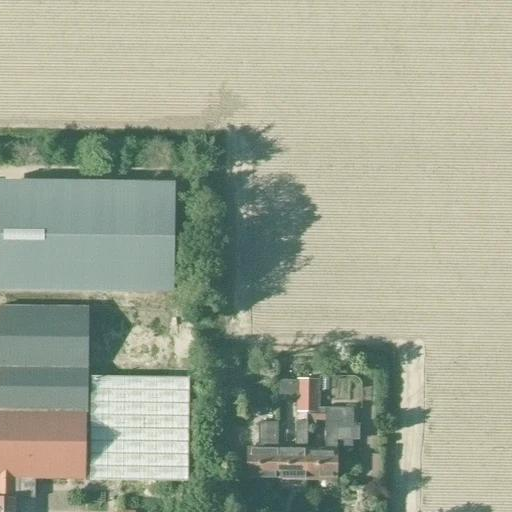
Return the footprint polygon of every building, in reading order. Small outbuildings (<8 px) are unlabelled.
[(0,187),(0,288),(173,291),(175,190),(0,187)] [(187,483),(188,380),(87,378),(88,310),(0,308),(0,511),(14,511),(15,500),(19,500),(19,479),(83,480),(83,482),(187,483)] [(238,397),(239,367),(221,366),(220,396),(238,397)] [(296,412),(317,412),(317,380),(296,380),(296,412)] [(305,451),(304,482),(333,482),(334,430),(351,430),(351,411),(324,410),(323,451),(305,451)] [(276,450),(275,450),(276,424),(256,423),(256,450),(245,450),(245,481),(275,481),(276,450)] [(304,482),(305,451),(305,424),(293,423),(293,450),(276,450),(275,481),(304,482)]
